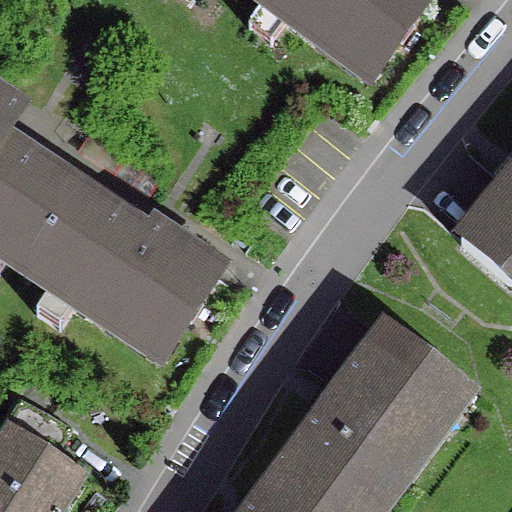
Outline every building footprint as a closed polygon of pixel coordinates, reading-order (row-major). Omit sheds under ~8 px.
[(247,0),(364,86),(425,0),(247,0)] [(0,263),(18,275),(82,184),(4,136),(26,101),(0,83),(0,263)] [(501,189),(504,192),(456,249),(511,292),(511,175),(509,179),(501,189)] [(18,275),(155,366),(224,262),(161,221),(155,230),(82,184),(18,275)] [(382,511),(475,385),(387,321),(336,390),(329,385),(321,396),(314,406),(321,411),(257,498),(251,494),(242,507),(238,511),(382,511)] [(22,398),(8,419),(60,453),(74,432),(22,398)] [(0,432),(0,511),(65,511),(91,473),(60,453),(8,419),(0,432)]
